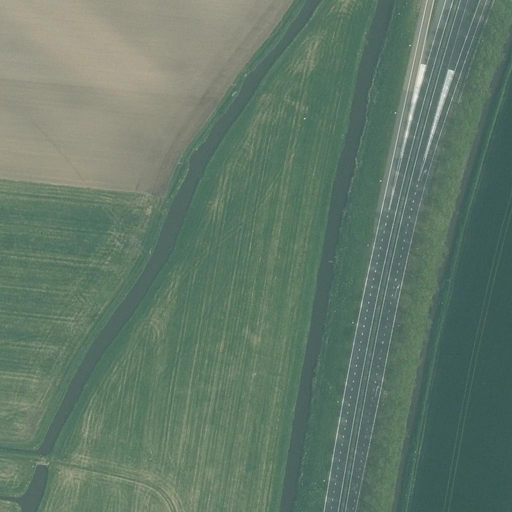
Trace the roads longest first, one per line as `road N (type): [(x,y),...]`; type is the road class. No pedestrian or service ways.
road 1 (trunk): [(349,511),(414,179)]
road 2 (trunk): [(393,210),(334,511)]
road 3 (trunk): [(449,0),(393,210)]
road 4 (trunk): [(429,0),(393,210)]
road 5 (trunk): [(414,179),(483,0)]
road 6 (trunk): [(414,179),(463,0)]
